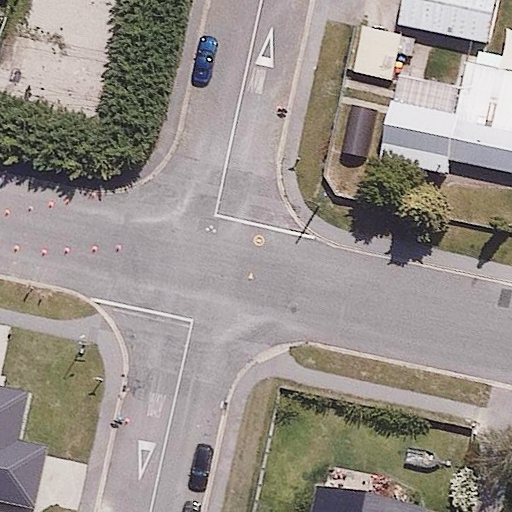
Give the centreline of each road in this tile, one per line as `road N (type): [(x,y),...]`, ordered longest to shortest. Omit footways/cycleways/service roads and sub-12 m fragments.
road 1 (residential): [(511,325),(205,259)]
road 2 (residential): [(261,0),(205,259)]
road 3 (residential): [(205,259),(151,511)]
road 4 (residential): [(205,259),(0,217)]
